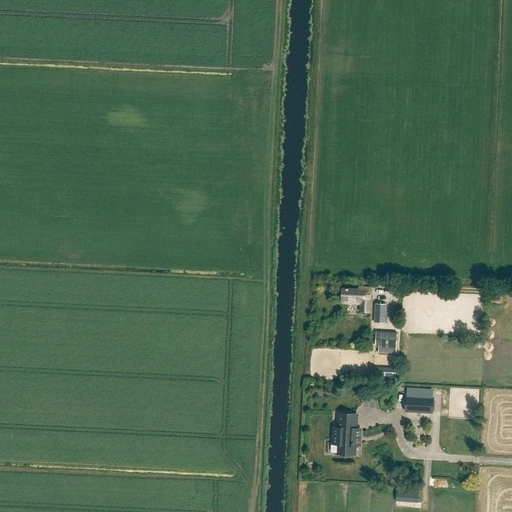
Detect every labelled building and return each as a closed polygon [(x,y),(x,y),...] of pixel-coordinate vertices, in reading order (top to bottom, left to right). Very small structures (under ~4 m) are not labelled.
[(370,312),(371,293),(359,293),(359,290),(342,289),(342,302),(361,303),(361,312),(370,312)] [(386,323),(387,303),(375,303),(374,322),(386,323)] [(375,347),(378,347),(396,348),(397,332),(376,331),(375,347)] [(433,414),(434,397),(405,395),(405,412),(433,414)] [(355,428),(355,414),(340,413),(339,428),(334,428),(333,444),(338,444),(338,453),(354,454),(354,444),(359,445),(360,429),(355,428)]
